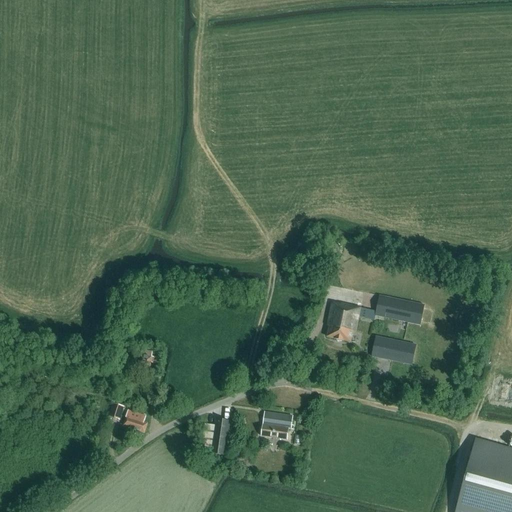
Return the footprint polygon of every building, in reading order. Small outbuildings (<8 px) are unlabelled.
[(420,325),(424,305),(379,296),(376,309),(357,305),(357,307),(341,304),(340,305),(332,303),(327,326),(330,326),(327,337),(334,339),(334,340),(343,342),(343,341),(350,342),(353,331),(355,332),(358,318),(374,322),(375,316),(420,325)] [(411,365),(416,345),(376,337),(372,357),(411,365)] [(141,350),(139,365),(151,367),(151,363),(156,364),(157,358),(152,357),(153,352),(141,350)] [(119,420),(124,407),(113,403),(109,417),(119,420)] [(144,433),(147,423),(144,422),(146,416),(128,410),(123,426),(144,433)] [(291,429),(292,416),(265,413),(263,425),(261,436),(287,440),(288,429),(291,429)] [(225,455),(230,422),(216,420),(211,453),(225,455)] [(511,511),(511,450),(476,441),(455,511),(511,511)]
